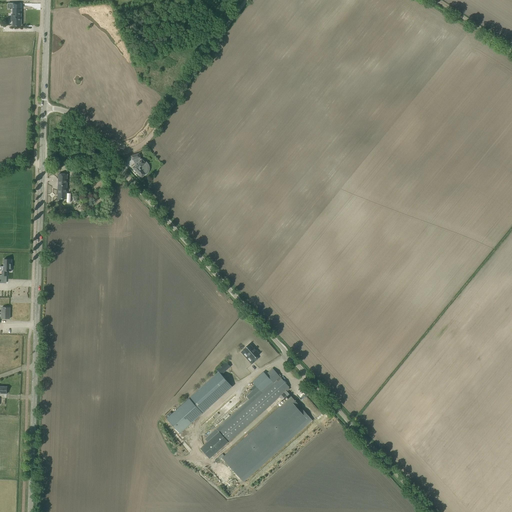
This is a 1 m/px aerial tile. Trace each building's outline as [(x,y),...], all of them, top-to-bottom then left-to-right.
[(11,14),(11,21),(13,21),(13,25),(21,26),(21,10),(21,9),(21,3),(12,3),(12,9),(13,9),(12,14),(11,14)] [(106,94),(107,54),(87,53),(86,104),(101,104),(101,94),(106,94)] [(132,168),(142,178),(145,174),(146,175),(148,173),(149,172),(150,170),(150,168),(150,167),(149,165),(148,163),(147,162),(145,163),(142,159),(132,168)] [(58,199),(63,199),(67,199),(67,203),(70,203),(71,194),(66,193),(67,174),(59,174),(58,199)] [(7,276),(7,271),(11,271),(11,259),(4,259),(3,266),(0,266),(0,270),(2,271),(2,275),(2,280),(6,280),(6,276),(7,276)] [(0,317),(1,318),(9,319),(10,308),(2,307),(2,312),(0,312),(0,317)] [(243,350),(253,360),(260,354),(255,349),(254,349),(249,344),(243,350)] [(222,365),(227,370),(230,366),(226,361),(222,365)] [(209,459),(283,393),(286,390),(289,387),(272,368),(266,374),(271,380),(259,390),(205,439),(207,442),(200,448),(209,459)] [(217,373),(189,398),(202,413),(232,387),(221,374),(219,372),(217,373)] [(263,372),(252,382),(259,390),(271,380),(266,374),(263,372)] [(286,390),(283,393),(289,399),(222,458),(240,479),(310,417),(286,390)]
